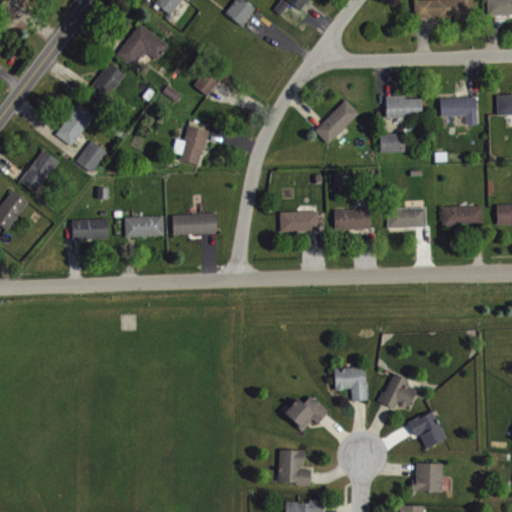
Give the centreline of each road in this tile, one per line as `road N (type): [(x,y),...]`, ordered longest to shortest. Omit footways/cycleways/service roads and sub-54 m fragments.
road 1 (residential): [(0,283),(511,269)]
road 2 (residential): [(232,279),(268,125),(354,0)]
road 3 (residential): [(311,59),(511,52)]
road 4 (secondary): [(0,113),(86,0)]
